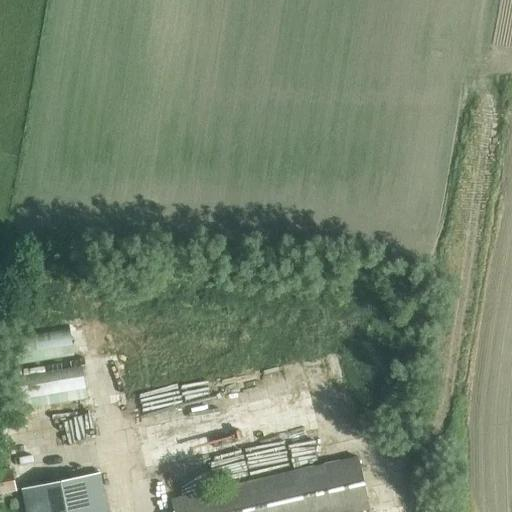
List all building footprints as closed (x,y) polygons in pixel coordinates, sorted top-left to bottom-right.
[(132,337),(131,315),(119,316),(120,338),(132,337)] [(259,404),(304,397),(301,375),(270,379),(267,359),(229,365),(233,389),(256,386),(259,404)] [(88,362),(26,372),(29,394),(91,384),(88,362)] [(269,412),(271,435),(286,433),(284,411),(269,412)] [(25,438),(49,436),(47,421),(24,423),(25,438)] [(181,456),(174,441),(164,446),(171,460),(181,456)] [(173,503),(175,511),(371,511),(374,511),(362,459),(173,503)] [(0,471),(0,494),(17,491),(12,469),(0,471)] [(109,511),(101,473),(23,490),(27,511),(109,511)]
